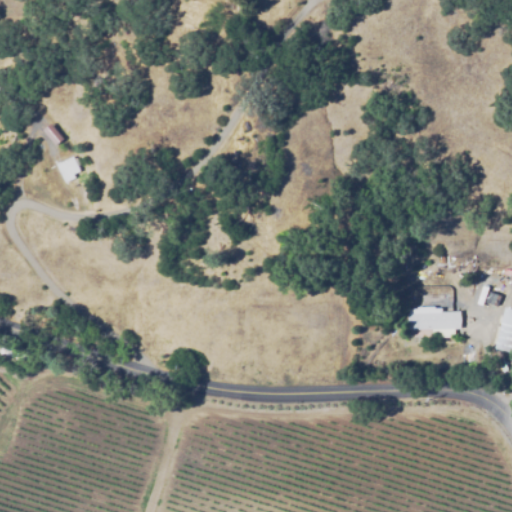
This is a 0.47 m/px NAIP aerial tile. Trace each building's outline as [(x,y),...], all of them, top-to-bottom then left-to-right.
[(38,128),(48,145),(57,140),(47,123),(38,128)] [(65,183),(56,162),(72,155),(79,171),(75,173),(77,177),(65,183)] [(502,286),(500,292),(487,287),(489,281),(502,286)] [(495,307),(485,302),(489,291),(500,296),(495,307)] [(511,352),(495,348),(505,307),(511,308),(511,352)] [(460,310),(460,328),(455,328),(455,336),(434,337),(434,328),(405,329),(404,311),(460,310)] [(471,356),(470,365),(461,364),(461,355),(471,356)]
